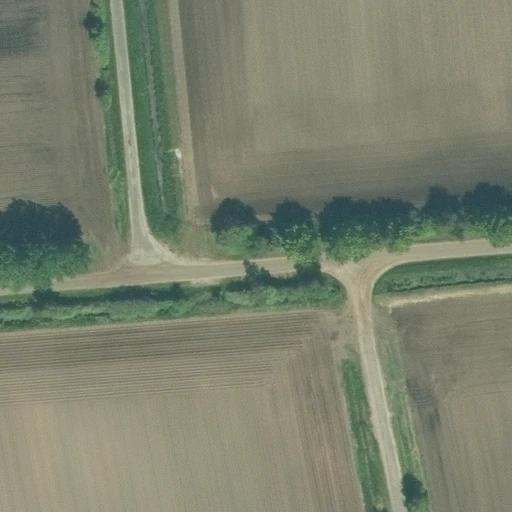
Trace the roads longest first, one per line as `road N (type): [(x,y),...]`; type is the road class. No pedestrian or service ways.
road 1 (unclassified): [(149,279),(120,0)]
road 2 (unclassified): [(402,511),(355,262)]
road 3 (unclassified): [(149,279),(355,262)]
road 4 (unclassified): [(355,262),(511,249)]
road 5 (unclassified): [(0,293),(149,279)]
